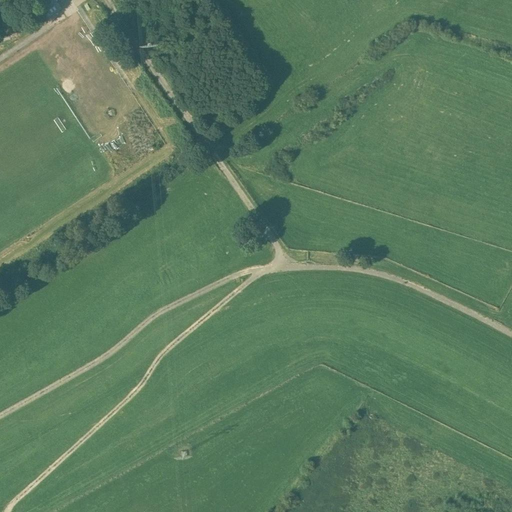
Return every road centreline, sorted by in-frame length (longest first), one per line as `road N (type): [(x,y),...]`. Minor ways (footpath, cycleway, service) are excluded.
road 1 (track): [(0,417),(149,321),(252,269),(381,273),(511,336)]
road 2 (track): [(270,269),(165,350),(143,383),(7,511)]
road 3 (track): [(270,269),(278,249),(105,0)]
